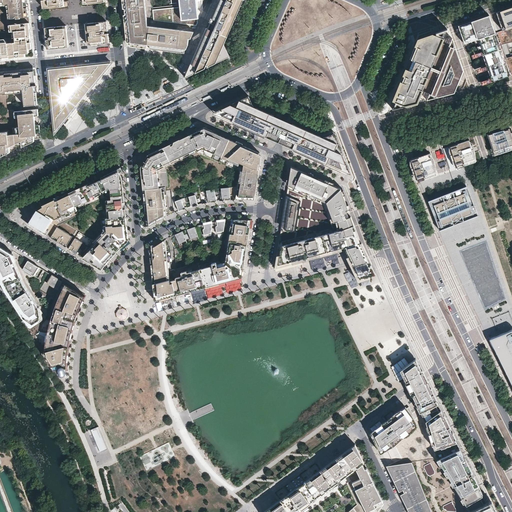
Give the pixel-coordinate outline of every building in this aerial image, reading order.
[(0,0),(0,6),(5,6),(8,6),(8,9),(9,19),(10,19),(10,20),(15,19),(15,18),(28,17),(27,3),(26,0),(0,0)] [(45,0),(41,1),(42,10),(64,7),(63,0),(45,0)] [(144,48),(150,49),(150,45),(147,45),(149,27),(147,26),(144,0),(122,0),(123,9),(125,9),(127,9),(127,15),(125,15),(124,15),(126,42),(130,42),(130,47),(144,48)] [(178,0),(179,8),(153,10),(154,20),(196,25),(203,11),(201,0),(178,0)] [(218,0),(210,21),(211,21),(209,27),(207,26),(196,51),(198,52),(195,58),(194,57),(185,77),(211,65),(229,56),(224,44),(241,5),(239,4),(241,0),(218,0)] [(511,6),(496,12),(502,30),(511,27),(511,6)] [(510,75),(489,15),(483,17),(465,23),(458,25),(461,35),(464,44),(477,39),(492,82),(510,75)] [(88,24),(88,27),(86,27),(87,43),(90,42),(91,45),(106,43),(106,41),(108,41),(108,34),(103,35),(103,34),(104,34),(105,33),(105,32),(104,32),(103,32),(107,31),(107,25),(104,25),(104,22),(88,24)] [(0,59),(9,59),(9,57),(15,56),(15,55),(19,55),(19,58),(25,57),(25,54),(29,53),(29,50),(32,49),(30,36),(28,37),(27,30),(30,30),(29,23),(10,25),(10,32),(12,32),(14,31),(15,35),(15,38),(15,42),(7,43),(6,41),(0,41),(0,59)] [(66,26),(44,28),(45,37),(50,37),(50,38),(49,38),(48,38),(48,39),(49,39),(49,40),(50,40),(46,41),(46,47),(49,47),(49,49),(66,48),(65,45),(68,45),(66,26)] [(194,32),(149,27),(147,45),(150,45),(150,49),(163,50),(185,53),(185,49),(186,49),(194,32)] [(405,68),(392,100),(396,102),(393,109),(405,105),(417,103),(422,90),(430,93),(427,100),(454,93),(463,71),(459,56),(452,38),(449,46),(445,44),(441,42),(447,29),(421,38),(417,39),(410,58),(413,60),(408,70),(405,68)] [(111,63),(49,69),(52,100),(55,131),(68,115),(72,109),(98,79),(105,70),(111,63)] [(0,95),(23,93),(24,103),(30,103),(33,105),(37,105),(36,92),(33,93),(32,87),(35,87),(34,71),(4,74),(4,76),(0,76),(0,95)] [(223,117),(220,119),(264,138),(268,140),(277,143),(279,144),(294,151),(342,172),(340,169),(351,172),(348,165),(341,147),(335,133),(334,129),(318,134),(292,123),(284,119),(282,119),(273,114),(254,106),(249,95),(213,112),(223,117)] [(16,135),(8,135),(8,133),(0,133),(0,157),(10,152),(9,148),(21,142),(21,147),(26,145),(26,140),(29,139),(29,143),(34,141),(33,136),(37,136),(37,132),(40,132),(39,126),(35,126),(35,116),(38,116),(37,109),(34,110),(14,112),(14,118),(19,118),(19,128),(16,128),(16,135)] [(217,134),(209,130),(206,131),(204,128),(190,135),(196,149),(203,146),(223,155),(229,139),(217,134)] [(511,148),(511,137),(509,128),(504,129),(504,130),(499,132),(498,131),(487,134),(493,152),(494,155),(511,148)] [(196,149),(190,135),(174,142),(161,148),(168,162),(194,150),(196,149)] [(240,144),(229,139),(223,155),(223,157),(222,157),(239,165),(240,162),(241,163),(253,168),(259,169),(261,156),(258,156),(260,153),(240,144)] [(476,161),(475,155),(473,156),(471,151),(473,150),(469,139),(448,147),(455,168),(463,165),(476,161)] [(223,155),(203,146),(196,149),(197,151),(203,148),(223,157),(223,155)] [(168,162),(161,148),(148,155),(144,161),(141,167),(143,189),(159,188),(159,185),(157,168),(168,162)] [(438,158),(445,156),(443,149),(436,151),(438,158)] [(194,150),(168,162),(169,164),(195,152),(194,150)] [(437,174),(430,153),(413,159),(420,180),(437,174)] [(168,162),(157,168),(159,185),(161,185),(159,169),(169,164),(168,162)] [(259,169),(253,168),(241,163),(239,175),(238,175),(236,187),(221,189),(222,201),(224,201),(231,200),(230,196),(235,195),(234,200),(237,199),(241,199),(254,200),(257,184),(259,169)] [(341,188),(291,166),(288,187),(287,194),(282,226),(279,241),(279,248),(276,265),(275,268),(305,260),(307,259),(307,256),(309,256),(310,259),(313,258),(342,250),(342,247),(345,246),(346,249),(350,255),(347,256),(350,263),(357,277),(358,280),(371,276),(370,274),(375,272),(370,261),(372,260),(370,258),(364,244),(362,244),(361,242),(356,229),(349,210),(347,204),(345,200),(343,195),(342,190),(341,188)] [(123,209),(122,202),(124,202),(122,177),(118,169),(104,176),(101,177),(102,179),(90,185),(89,183),(69,192),(78,210),(91,204),(93,209),(94,210),(93,211),(95,212),(95,211),(99,213),(101,214),(101,218),(126,216),(125,208),(123,209)] [(466,186),(428,201),(431,207),(440,230),(478,216),(466,186)] [(165,217),(162,187),(159,188),(143,189),(145,209),(147,227),(149,226),(153,223),(160,219),(165,217)] [(217,202),(215,189),(206,191),(208,203),(210,203),(215,202),(217,202)] [(78,210),(69,192),(42,205),(43,206),(39,209),(29,224),(57,241),(60,236),(63,238),(60,243),(63,245),(66,247),(67,245),(72,236),(57,227),(59,225),(80,215),(78,210)] [(195,206),(198,205),(195,195),(189,196),(185,198),(181,199),(175,201),(179,211),(182,210),(185,209),(183,203),(190,201),(192,207),(195,206)] [(128,241),(126,216),(101,218),(102,231),(94,241),(90,239),(87,245),(89,246),(83,252),(78,249),(86,236),(79,232),(70,247),(69,248),(78,254),(102,269),(106,263),(111,258),(116,252),(114,250),(120,245),(122,247),(128,241)] [(245,259),(251,219),(238,219),(226,221),(220,221),(217,221),(217,222),(217,223),(217,225),(216,226),(216,227),(216,228),(217,232),(224,231),(219,259),(209,262),(208,260),(198,263),(205,287),(236,278),(242,277),(243,270),(245,259)] [(208,223),(204,224),(204,225),(204,226),(204,228),(204,229),(203,229),(204,234),(212,233),(212,223),(212,222),(208,223)] [(198,238),(195,226),(191,228),(187,229),(188,231),(191,240),(198,238)] [(178,233),(175,234),(176,236),(180,245),(187,242),(183,233),(182,231),(178,233)] [(155,246),(154,246),(154,247),(152,247),(151,248),(150,249),(150,253),(152,275),(153,283),(170,279),(169,271),(168,262),(167,251),(166,239),(155,246)] [(0,279),(5,290),(30,328),(38,341),(40,343),(45,350),(57,369),(61,368),(61,371),(64,370),(63,367),(67,367),(67,366),(67,362),(64,363),(64,359),(64,353),(65,347),(66,343),(67,337),(67,336),(68,333),(69,329),(70,324),(71,321),(69,320),(69,318),(71,313),(72,310),(73,308),(75,308),(79,301),(82,294),(71,287),(68,285),(65,290),(64,294),(62,298),(60,302),(59,306),(57,310),(56,315),(54,321),(48,319),(47,317),(33,302),(11,254),(0,247),(0,279)] [(312,269),(325,266),(324,257),(310,260),(312,269)] [(36,277),(41,268),(28,260),(23,269),(36,277)] [(170,279),(153,283),(154,294),(155,300),(175,295),(188,291),(205,287),(198,263),(177,268),(169,271),(170,279)] [(61,283),(62,281),(50,274),(45,281),(58,289),(59,287),(60,285),(61,283)] [(157,301),(158,310),(178,307),(177,299),(157,301)] [(493,338),(490,339),(492,344),(494,348),(495,351),(497,354),(499,357),(500,361),(502,364),(503,367),(505,371),(507,374),(508,377),(510,381),(511,384),(511,329),(511,330),(507,332),(504,333),(500,335),(496,336),(493,338)] [(416,360),(400,372),(405,384),(408,389),(412,398),(415,404),(417,409),(419,413),(422,412),(438,404),(433,396),(429,386),(425,377),(422,372),(416,360)] [(469,511),(469,510),(465,504),(438,459),(435,449),(427,422),(422,412),(419,413),(417,409),(415,404),(413,405),(406,408),(411,414),(416,421),(418,426),(411,434),(406,437),(401,438),(393,446),(387,449),(381,452),(385,459),(388,465),(394,464),(412,462),(431,511),(469,511)] [(442,412),(438,404),(422,412),(427,422),(442,412)] [(401,410),(372,432),(381,452),(387,449),(393,446),(401,438),(406,437),(411,434),(418,426),(416,421),(411,414),(406,408),(405,407),(401,410)] [(435,449),(456,443),(442,412),(427,422),(435,449)] [(99,426),(91,430),(94,436),(97,445),(100,452),(108,448),(99,426)] [(169,443),(140,455),(146,469),(175,457),(169,443)] [(460,450),(456,443),(435,449),(438,459),(460,450)] [(355,444),(352,446),(359,455),(360,454),(355,444)] [(365,464),(364,462),(363,460),(360,454),(359,455),(352,446),(348,449),(347,450),(339,456),(336,458),(323,467),(320,470),(311,476),(305,481),(311,490),(316,497),(322,492),(319,488),(322,486),(325,490),(332,485),(338,481),(335,476),(338,474),(341,478),(348,474),(349,477),(351,481),(361,503),(357,505),(348,511),(375,511),(377,510),(379,508),(381,506),(382,504),(384,502),(365,464)] [(481,494),(460,450),(438,459),(465,504),(481,494)] [(388,465),(410,511),(431,511),(412,462),(394,464),(388,465)] [(301,510),(311,503),(310,502),(316,497),(311,490),(305,481),(302,484),(292,490),(292,491),(279,500),(272,505),(263,511),(294,511),(295,511),(299,510),(297,508),(299,507),(301,510)] [(361,503),(351,481),(347,483),(357,505),(361,503)] [(486,503),(481,494),(465,504),(469,510),(486,503)] [(486,503),(469,510),(469,511),(495,511),(490,501),(486,503)] [(303,511),(313,505),(311,503),(301,510),(303,511)]
